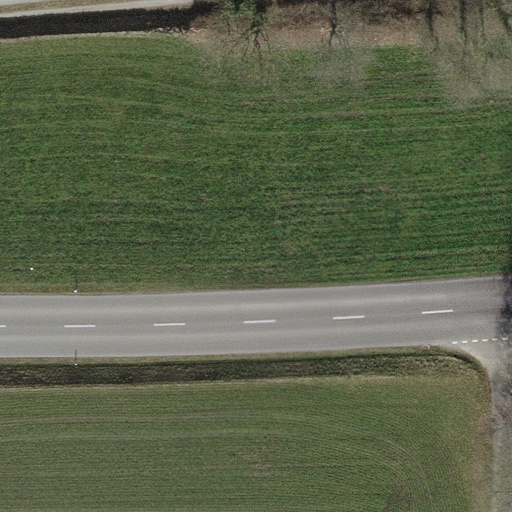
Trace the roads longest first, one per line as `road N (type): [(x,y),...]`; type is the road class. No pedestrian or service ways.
road 1 (tertiary): [(0,326),(160,327),(511,308)]
road 2 (track): [(504,511),(510,367),(503,308)]
